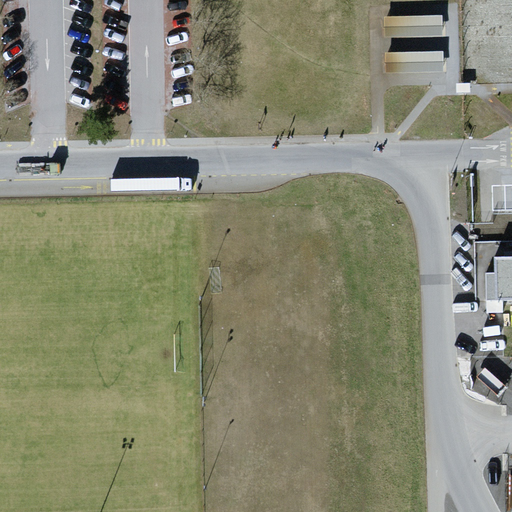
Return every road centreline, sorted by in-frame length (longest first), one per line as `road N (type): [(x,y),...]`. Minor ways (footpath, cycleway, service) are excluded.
road 1 (unclassified): [(428,159),(0,165)]
road 2 (residential): [(434,511),(428,159)]
